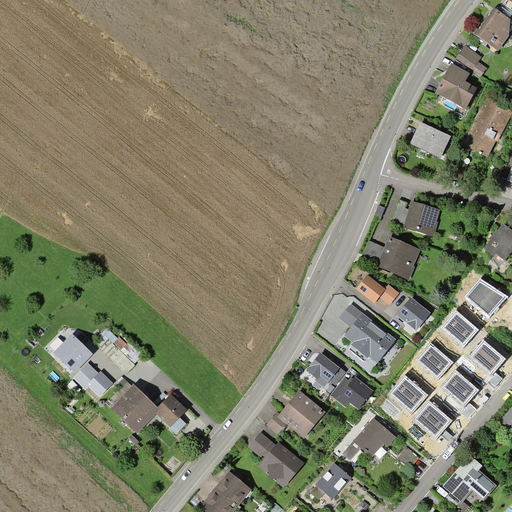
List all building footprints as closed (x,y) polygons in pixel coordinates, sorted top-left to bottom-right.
[(491,7),(472,35),(502,51),(511,34),(511,0),(509,0),(500,13),(491,7)] [(493,65),(466,48),(456,64),(483,81),(493,65)] [(454,66),(438,97),(469,113),(481,90),(469,84),(473,76),(454,66)] [(511,121),(511,111),(486,99),(463,146),(493,160),(511,121)] [(455,138),(421,122),(410,145),(444,162),(455,138)] [(439,211),(412,204),(406,227),(432,234),(439,211)] [(511,229),(506,224),(486,249),(506,265),(511,257),(511,229)] [(420,250),(389,236),(384,247),(378,262),(376,266),(409,280),(415,266),(413,266),(420,250)] [(384,247),(368,240),(362,255),(378,262),(384,247)] [(395,299),(368,278),(359,290),(386,311),(395,299)] [(504,297),(481,282),(468,297),(488,314),(504,297)] [(430,314),(412,299),(399,316),(418,330),(430,314)] [(399,342),(353,307),(342,321),(352,328),(345,339),(381,366),(399,342)] [(477,329),(457,312),(443,328),(464,346),(477,329)] [(93,354),(72,334),(54,353),(75,373),(93,354)] [(504,360),(484,343),(470,359),(491,376),(504,360)] [(450,362),(430,345),(416,361),(437,379),(450,362)] [(342,370),(319,353),(305,371),(328,388),(342,370)] [(98,374),(88,363),(74,377),(85,389),(88,386),(99,398),(113,384),(101,371),(98,374)] [(476,390),(456,373),(442,389),(463,406),(476,390)] [(375,394),(350,375),(334,395),(360,415),(375,394)] [(131,386),(122,377),(101,399),(110,408),(131,386)] [(426,395),(405,378),(391,394),(412,411),(426,395)] [(158,407),(133,384),(131,386),(110,408),(137,434),(156,414),(160,409),(158,407)] [(326,412),(299,390),(280,413),(277,416),(286,424),(305,438),(326,412)] [(160,409),(156,414),(171,427),(188,409),(171,393),(158,407),(160,409)] [(450,421),(429,403),(416,420),(436,437),(450,421)] [(511,410),(502,422),(511,430),(511,410)] [(277,416),(280,413),(278,412),(266,425),(277,435),(286,424),(277,416)] [(398,440),(373,419),(343,454),(355,464),(367,451),(380,461),(398,440)] [(304,467),(262,433),(249,449),(265,462),(260,468),(285,489),(304,467)] [(473,453),(444,486),(471,509),(499,476),(473,453)] [(337,462),(315,487),(333,504),(356,479),(337,462)] [(252,490),(229,471),(215,488),(237,507),(252,490)] [(215,488),(200,507),(205,511),(233,511),(237,507),(215,488)]
